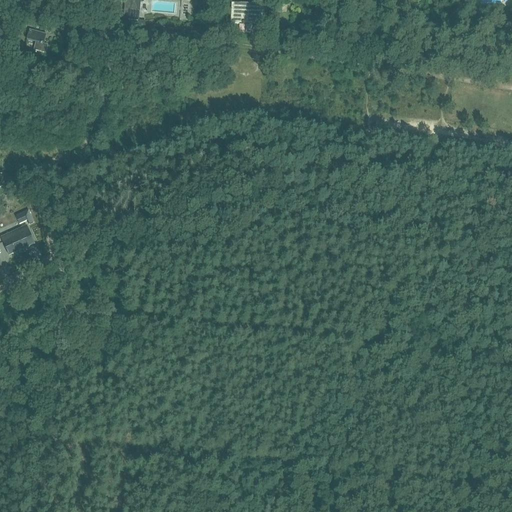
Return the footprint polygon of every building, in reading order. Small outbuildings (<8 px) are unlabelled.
[(255,25),(255,33),(264,34),(266,2),(257,1),(257,5),(232,3),(231,24),(255,25)] [(135,13),(124,12),(123,22),(134,23),(135,13)] [(223,24),(224,17),(216,16),(215,25),(223,26),(223,24)] [(30,31),(27,40),(41,44),(41,45),(42,46),(43,45),(44,45),(47,36),(30,31)] [(503,43),(485,42),(484,55),(502,57),(503,43)] [(26,223),(28,227),(33,224),(28,211),(14,217),(18,226),(26,223)] [(17,239),(4,245),(9,256),(35,245),(29,233),(27,227),(14,233),(17,239)]
